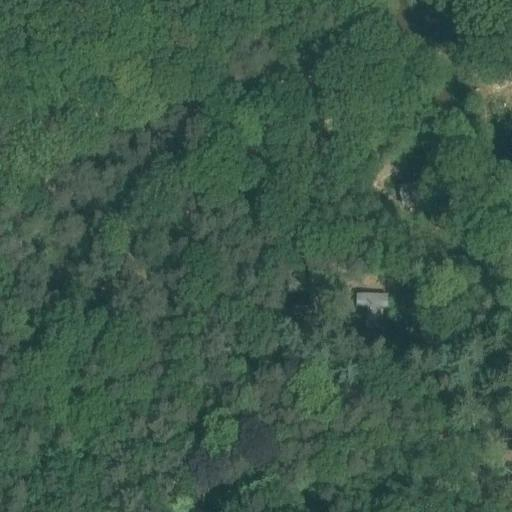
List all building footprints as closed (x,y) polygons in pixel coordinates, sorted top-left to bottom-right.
[(157,134),(170,130),(167,119),(153,123),(157,134)] [(157,134),(153,123),(141,127),(155,167),(166,163),(157,134)] [(414,185),(399,187),(402,207),(417,204),(414,185)] [(357,296),(357,307),(386,308),(387,296),(357,296)] [(380,313),(380,309),(367,308),(366,324),(379,324),(379,318),(381,318),(381,313),(380,313)]
